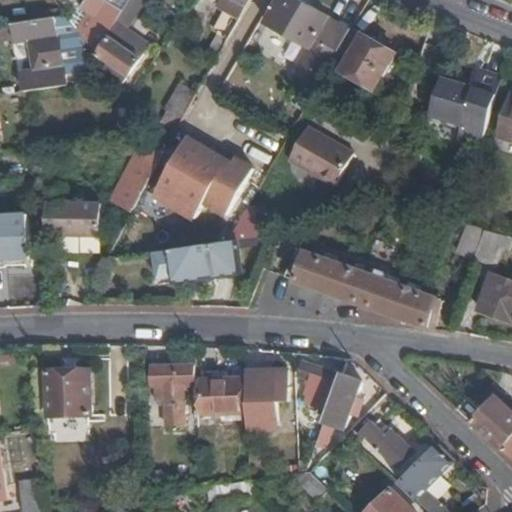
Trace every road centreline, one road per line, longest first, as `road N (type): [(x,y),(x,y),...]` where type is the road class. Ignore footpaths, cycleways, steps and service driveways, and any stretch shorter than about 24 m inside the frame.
road 1 (residential): [(0,335),(179,332),(370,347)]
road 2 (residential): [(370,347),(511,488)]
road 3 (residential): [(370,347),(511,365)]
